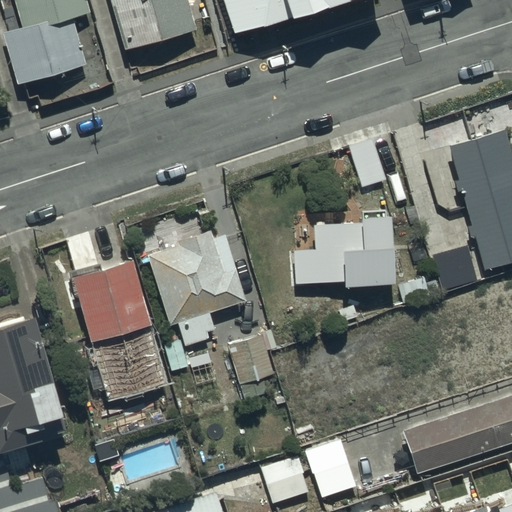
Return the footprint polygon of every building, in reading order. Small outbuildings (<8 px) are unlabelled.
[(9,0),(17,25),(0,29),(0,35),(13,82),(83,63),(70,16),(88,12),(84,0),(9,0)] [(107,0),(121,47),(192,25),(184,0),(107,0)] [(223,0),(235,36),(349,0),(223,0)] [(511,163),(502,127),(444,143),(454,178),(450,179),(453,191),(458,190),(467,223),(462,224),(466,236),(470,235),(480,269),(511,259),(511,163)] [(368,137),(345,144),(360,188),(383,181),(368,137)] [(293,279),(387,274),(383,209),(356,211),(356,216),(310,218),(311,245),(291,246),(293,279)] [(205,311),(241,299),(220,233),(208,237),(205,229),(174,239),(175,242),(143,253),(165,322),(173,319),(178,336),(160,342),(169,369),(184,364),(179,347),(205,338),(202,330),(210,328),(205,311)] [(463,243),(429,253),(440,289),(474,279),(463,243)] [(75,348),(77,357),(91,353),(95,368),(85,371),(89,388),(99,385),(103,399),(163,383),(126,257),(96,265),(95,261),(64,269),(84,340),(86,339),(88,344),(75,348)] [(421,275),(394,283),(400,303),(438,292),(433,278),(423,281),(421,275)] [(511,284),(458,302),(467,330),(454,334),(460,353),(435,361),(442,384),(497,367),(498,372),(511,367),(511,363),(511,362),(511,361),(511,284)] [(0,447),(61,429),(26,311),(0,319),(0,511),(55,511),(45,479),(12,489),(0,447)] [(231,390),(239,388),(243,399),(268,391),(263,375),(273,372),(266,349),(277,346),(271,327),(225,342),(227,351),(215,355),(224,381),(228,380),(231,390)] [(511,392),(399,429),(412,468),(511,436),(511,392)] [(141,407),(112,415),(117,434),(146,426),(141,407)] [(339,437),(301,449),(317,496),(354,484),(339,437)] [(294,452),(258,465),(270,502),(306,490),(294,452)] [(511,511),(511,464),(503,468),(511,491),(480,502),(479,499),(442,511),(439,503),(414,511),(401,511),(397,501),(364,511),(511,511)] [(219,511),(212,489),(141,511),(219,511)]
